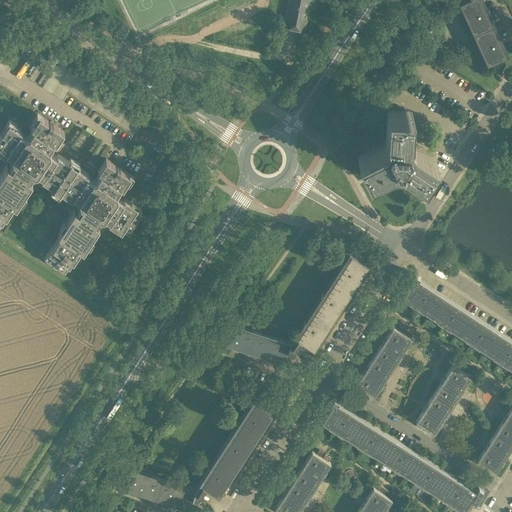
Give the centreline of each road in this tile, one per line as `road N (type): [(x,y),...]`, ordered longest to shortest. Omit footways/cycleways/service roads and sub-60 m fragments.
road 1 (primary): [(40,511),(223,228)]
road 2 (residential): [(504,489),(322,372)]
road 3 (residential): [(405,248),(511,88)]
road 4 (residential): [(0,71),(163,172)]
road 5 (unclassified): [(52,0),(109,59),(195,112)]
road 6 (residential): [(322,372),(405,248)]
road 7 (residential): [(241,501),(311,391)]
road 8 (residential): [(511,315),(405,248)]
